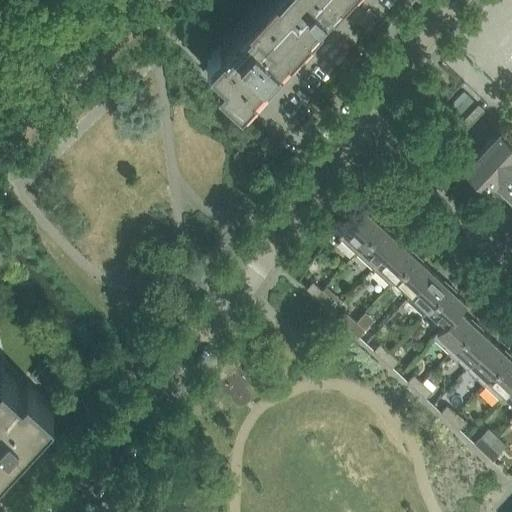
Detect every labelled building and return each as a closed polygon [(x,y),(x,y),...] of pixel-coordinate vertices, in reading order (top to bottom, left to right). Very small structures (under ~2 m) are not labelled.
[(242,104),(337,0),(267,0),(210,62),(225,75),(219,82),(242,104)] [(225,75),(210,62),(202,71),(217,84),(219,82),(225,75)] [(511,140),(500,129),(478,153),(474,157),(466,166),(487,185),(487,186),(494,178),(497,175),(502,181),(500,183),(511,194),(511,140)] [(356,253),(382,225),(365,209),(339,237),(356,253)] [(382,225),(356,253),(373,268),(399,240),(382,225)] [(399,240),(373,268),(390,283),(415,255),(399,240)] [(415,255),(390,283),(390,284),(395,279),(411,293),(406,299),(432,271),(415,255)] [(432,271),(406,299),(423,315),(449,287),(432,271)] [(316,296),(322,290),(313,281),(306,288),(316,296)] [(449,287),(423,315),(424,315),(429,310),(444,324),(432,337),(433,337),(466,302),(449,287)] [(322,290),(316,296),(325,305),(332,298),(322,290)] [(450,353),(476,325),(460,310),(467,303),(466,302),(433,337),(450,353)] [(349,327),(356,320),(347,312),(340,319),(349,327)] [(356,320),(349,327),(359,336),(365,329),(356,320)] [(476,325),(450,353),(467,368),(493,340),(476,325)] [(484,384),(510,356),(493,340),(467,368),(484,384)] [(383,358),(389,351),(380,343),(374,350),(383,358)] [(389,351),(383,358),(392,367),(399,360),(389,351)] [(511,357),(510,356),(484,384),(500,399),(511,386),(511,357)] [(59,380),(61,379),(56,374),(45,365),(34,378),(50,391),(59,380)] [(0,463),(54,405),(28,382),(23,387),(2,369),(0,371),(0,463)] [(416,389),(423,382),(414,374),(407,381),(416,389)] [(423,382),(416,389),(426,398),(432,391),(423,382)] [(511,386),(500,399),(501,400),(506,395),(511,400),(511,386)] [(450,420),(456,413),(447,405),(441,412),(450,420)] [(456,413),(450,420),(459,429),(466,422),(456,413)] [(481,436),(474,442),(483,451),(490,444),(481,436)] [(490,444),(483,451),(493,460),(507,445),(497,436),(490,444)]
